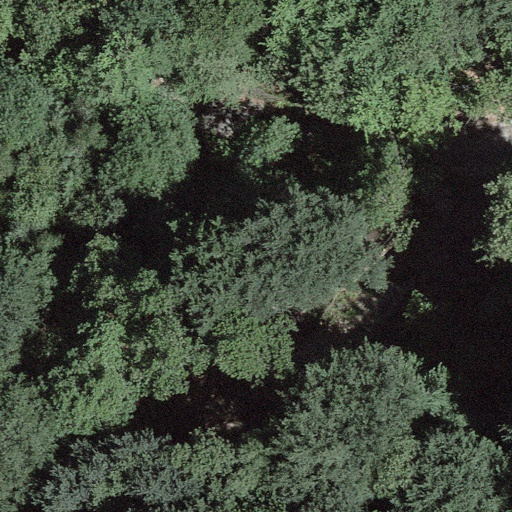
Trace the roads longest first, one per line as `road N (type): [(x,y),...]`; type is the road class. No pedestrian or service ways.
road 1 (unclassified): [(0,85),(182,119),(500,139),(511,133)]
road 2 (track): [(182,119),(251,172),(262,220),(226,262),(105,350),(34,428),(0,452)]
